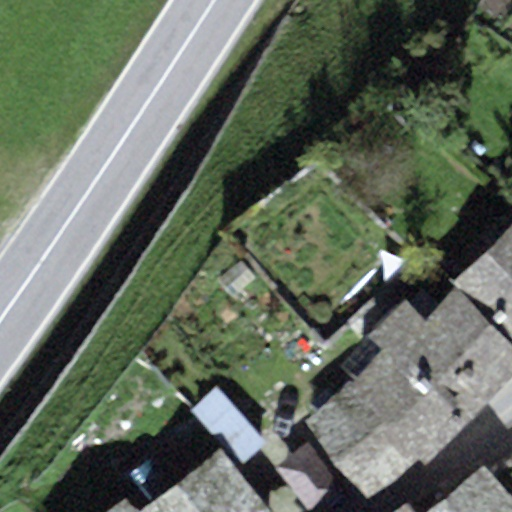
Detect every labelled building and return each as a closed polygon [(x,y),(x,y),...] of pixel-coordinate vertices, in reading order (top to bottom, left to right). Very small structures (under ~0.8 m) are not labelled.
[(511,222),(450,286),(453,289),(511,346),(511,222)] [(423,393),(486,323),(453,289),(425,322),(400,300),(390,311),(364,341),(381,355),(423,393)] [(489,404),(511,379),(511,347),(486,323),(423,393),(463,431),(489,404)] [(381,355),(306,423),(368,500),(463,431),(423,393),(381,355)] [(216,449),(234,471),(264,445),(216,389),(187,414),(216,449)] [(313,511),(341,491),(306,445),(273,471),(304,511),(313,511)] [(216,449),(137,511),(136,511),(266,511),(234,471),(216,449)] [(511,511),(511,502),(481,462),(437,500),(446,511),(511,511)] [(411,511),(403,502),(390,511),(446,511),(437,500),(422,511),(411,511)] [(136,511),(137,511),(127,502),(114,511),(136,511)]
